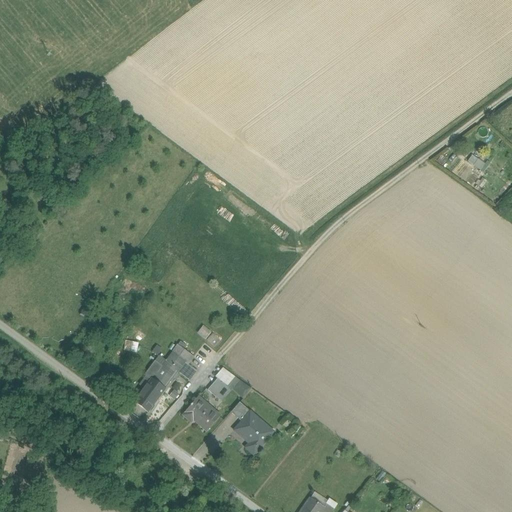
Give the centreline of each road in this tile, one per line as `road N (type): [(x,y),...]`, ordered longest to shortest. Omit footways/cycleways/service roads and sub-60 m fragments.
road 1 (track): [(511,93),(333,228),(222,354)]
road 2 (unclassified): [(0,326),(153,436)]
road 3 (unclassified): [(153,436),(258,511)]
